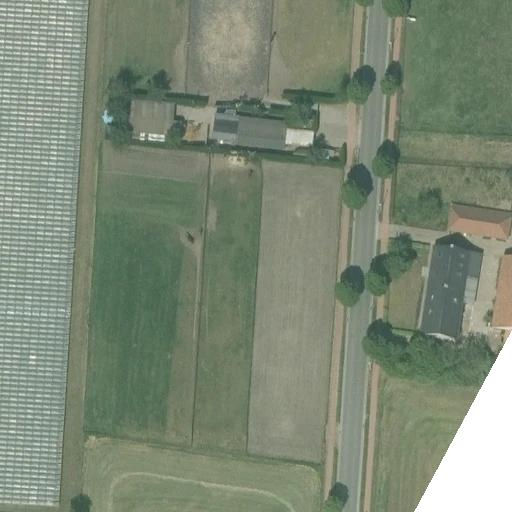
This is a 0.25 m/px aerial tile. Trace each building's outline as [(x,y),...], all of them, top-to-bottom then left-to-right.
[(0,0),(0,503),(81,506),(87,338),(69,337),(56,361),(57,321),(44,321),(41,317),(32,324),(33,300),(9,299),(1,288),(0,288),(0,22),(28,0),(69,0),(78,11),(91,1),(111,12),(111,0),(0,0)] [(177,143),(180,108),(126,103),(123,138),(177,143)] [(285,124),(232,119),(230,143),(283,148),(285,124)] [(312,122),(300,122),(300,131),(287,131),(287,145),(312,145),(312,122)] [(205,125),(183,123),(182,142),(203,144),(205,125)] [(451,209),(448,232),(507,239),(510,216),(451,209)] [(413,338),(451,345),(466,256),(429,249),(413,338)] [(511,259),(499,258),(491,328),(511,330),(511,259)]
